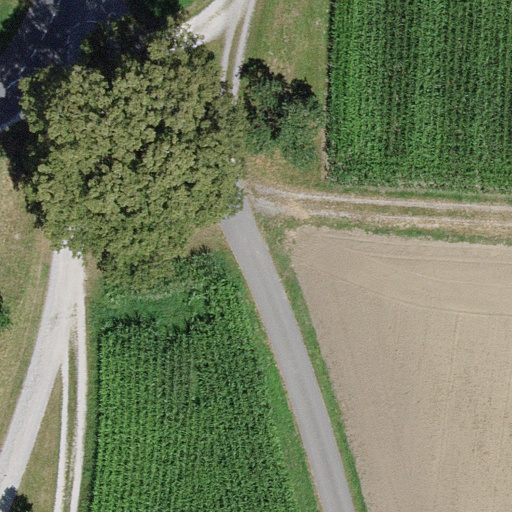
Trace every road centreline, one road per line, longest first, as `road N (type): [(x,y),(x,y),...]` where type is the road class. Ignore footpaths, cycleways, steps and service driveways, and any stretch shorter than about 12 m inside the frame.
road 1 (track): [(340,511),(276,310),(220,176),(144,61),(105,32)]
road 2 (track): [(56,59),(71,314),(42,358),(0,477)]
road 3 (track): [(64,511),(78,372),(71,314)]
road 4 (residential): [(92,0),(105,32),(0,95)]
